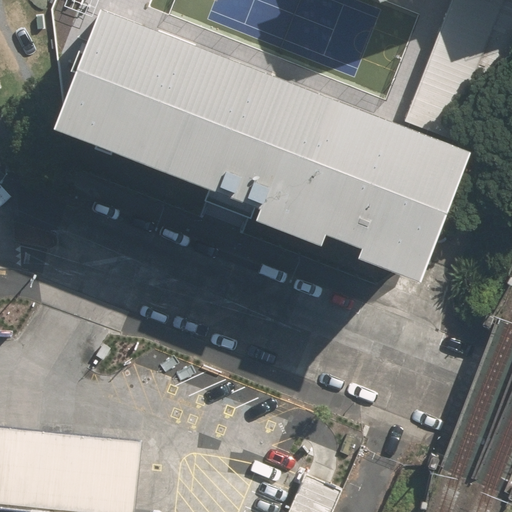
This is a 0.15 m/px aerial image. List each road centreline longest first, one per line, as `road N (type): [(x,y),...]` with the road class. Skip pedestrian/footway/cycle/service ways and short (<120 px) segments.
road 1 (residential): [(100,255),(511,412)]
road 2 (track): [(412,369),(358,511)]
